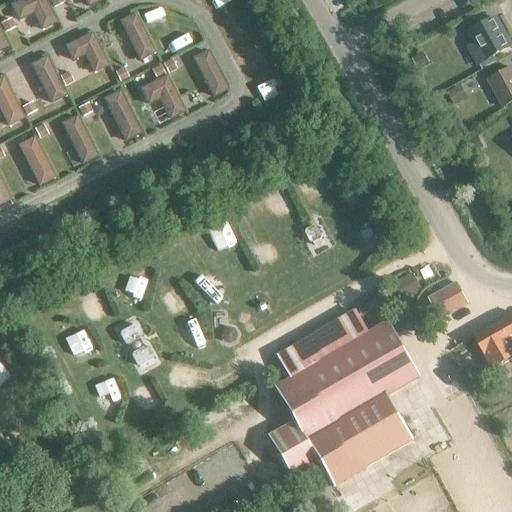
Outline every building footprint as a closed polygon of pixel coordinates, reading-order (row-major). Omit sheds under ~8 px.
[(43,0),(22,0),(10,7),(17,23),(32,16),(40,32),(56,25),(43,0)] [(102,0),(82,0),(87,10),(103,2),(102,0)] [(154,55),(135,15),(119,23),(138,63),(154,55)] [(511,47),(496,22),(473,36),(479,46),(473,49),(481,64),(511,47)] [(0,31),(0,52),(9,49),(0,31)] [(91,34),(64,48),(71,63),(83,57),(92,75),(107,67),(91,34)] [(228,91),(208,51),(191,60),(212,99),(228,91)] [(50,106),(65,98),(45,58),(30,66),(50,106)] [(503,109),(511,103),(511,70),(511,69),(488,82),(503,109)] [(166,77),(138,90),(147,107),(158,101),(169,122),(184,114),(166,77)] [(0,114),(7,129),(23,120),(2,79),(0,79),(0,114)] [(119,92),(102,101),(125,144),(141,136),(119,92)] [(97,158),(77,117),(60,125),(81,167),(97,158)] [(17,147),(38,188),(54,180),(33,139),(17,147)] [(321,237),(317,228),(314,227),(306,231),(305,234),(310,243),(313,244),(321,240),(321,237)] [(457,283),(430,299),(442,320),(469,304),(457,283)] [(511,315),(475,337),(491,364),(511,352),(511,341),(509,336),(511,334),(511,315)] [(420,379),(388,323),(273,389),(292,424),(268,438),(292,479),(316,465),(305,445),(420,379)] [(133,326),(120,333),(119,336),(124,345),(128,346),(141,339),(142,336),(137,327),(133,326)] [(145,347),(132,355),(131,357),(136,367),(140,368),(153,360),(154,357),(148,348),(145,347)] [(0,385),(8,377),(0,368),(0,385)]
